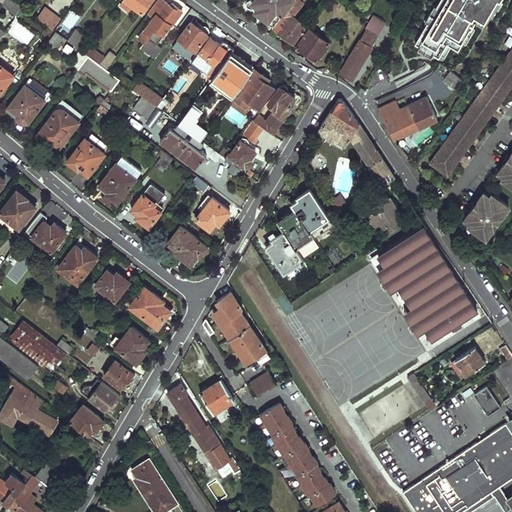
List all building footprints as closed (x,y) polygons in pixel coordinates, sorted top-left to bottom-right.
[(5,0),(3,3),(16,13),(23,5),(21,4),(15,0),(5,0)] [(128,10),(132,5),(125,0),(122,0),(120,3),(128,10)] [(125,0),(132,5),(141,12),(150,0),(125,0)] [(172,24),(182,10),(172,3),(170,4),(164,0),(158,0),(151,9),(156,13),(139,37),(145,42),(142,46),(156,56),(162,48),(155,43),(170,23),(172,24)] [(275,25),(292,0),(253,0),(252,0),(249,0),(250,0),(248,1),(246,4),(247,7),(250,10),(253,7),(256,10),(255,11),(275,25)] [(292,0),(275,25),(273,27),(294,42),(308,23),(302,18),(300,21),(292,16),(303,0),(292,0)] [(500,0),(439,0),(414,44),(437,58),(445,44),(458,52),(475,22),(482,26),(493,8),(495,9),(500,0)] [(53,28),(61,18),(45,5),(37,16),(53,28)] [(70,33),(80,16),(71,11),(61,27),(70,33)] [(180,42),(181,40),(195,50),(210,30),(193,18),(179,38),(179,39),(178,41),(180,42)] [(377,26),(370,21),(365,28),(367,29),(340,73),(351,80),(378,36),(373,33),(377,26)] [(67,42),(79,46),(84,33),(72,29),(67,42)] [(310,29),(297,45),(317,59),(329,43),(310,29)] [(56,30),(46,43),(54,48),(64,36),(56,30)] [(232,50),(234,47),(225,41),(222,40),(220,41),(208,60),(213,64),(209,70),(214,74),(232,50)] [(204,41),(197,51),(203,56),(211,45),(204,41)] [(511,46),(430,162),(448,175),(511,85),(511,46)] [(99,60),(103,56),(91,47),(87,52),(99,60)] [(88,54),(81,48),(72,61),(78,67),(88,54)] [(116,55),(109,50),(100,63),(107,68),(116,55)] [(214,74),(211,79),(232,93),(252,65),(232,50),(214,74)] [(0,91),(14,73),(0,62),(0,91)] [(424,79),(433,69),(426,62),(416,73),(424,79)] [(255,67),(234,95),(246,104),(250,99),(260,105),(277,83),(255,67)] [(464,81),(453,72),(446,82),(458,91),(464,81)] [(9,105),(18,112),(17,115),(18,118),(21,122),(27,122),(30,120),(46,99),(26,84),(9,105)] [(279,86),(269,101),(276,106),(273,110),(280,115),(282,116),(284,115),(294,102),(296,104),(297,102),(298,102),(301,100),(301,97),(300,94),(297,94),(293,91),(291,94),(287,91),(287,88),(285,85),(282,85),(279,86)] [(157,105),(142,94),(133,106),(148,116),(157,105)] [(438,118),(427,96),(410,104),(408,100),(405,102),(407,105),(400,108),(396,100),(379,108),(394,139),(438,118)] [(339,98),(321,128),(346,144),(351,135),(371,165),(383,156),(343,98),(339,98)] [(201,139),(206,132),(190,121),(200,105),(194,101),(179,122),(193,133),(201,139)] [(59,105),(37,134),(57,148),(78,120),(59,105)] [(253,119),(245,129),(256,137),(263,126),(253,119)] [(193,133),(179,122),(175,126),(173,124),(161,139),(179,152),(193,133)] [(431,139),(428,132),(421,135),(423,142),(431,139)] [(193,133),(179,152),(197,166),(207,153),(216,160),(221,154),(220,153),(201,139),(193,133)] [(79,166),(88,173),(105,152),(85,136),(70,156),(80,163),(79,166)] [(225,156),(230,161),(233,157),(245,165),(247,166),(250,165),(252,162),(252,159),(251,157),(258,147),(243,136),(230,152),(229,151),(225,156)] [(225,156),(229,151),(224,147),(220,153),(221,154),(225,156)] [(165,151),(154,165),(162,170),(173,156),(165,151)] [(511,185),(511,152),(498,172),(509,180),(510,184),(511,185)] [(383,156),(371,165),(384,184),(396,176),(383,156)] [(109,191),(111,188),(122,195),(136,177),(117,162),(100,183),(109,191)] [(197,175),(192,181),(205,190),(209,184),(197,175)] [(152,182),(132,208),(143,216),(141,219),(150,225),(163,207),(157,203),(165,192),(152,182)] [(298,200),(292,204),(297,210),(311,230),(331,217),(312,188),(296,199),(298,200)] [(485,237),(508,205),(499,199),(495,200),(483,191),(464,218),(475,226),(476,231),(485,237)] [(25,201),(14,192),(0,210),(0,211),(19,226),(36,205),(27,198),(25,201)] [(388,192),(368,203),(383,229),(402,219),(388,192)] [(219,224),(230,209),(213,195),(213,196),(209,201),(205,198),(201,202),(205,205),(203,209),(197,216),(211,227),(215,221),(219,224)] [(297,210),(280,222),(285,230),(298,248),(315,236),(311,230),(297,210)] [(418,216),(413,220),(417,226),(422,223),(418,216)] [(58,225),(55,228),(44,220),(32,235),(45,245),(43,247),(50,252),(66,231),(58,225)] [(181,225),(169,241),(177,248),(175,250),(191,263),(198,253),(201,254),(208,245),(181,225)] [(424,225),(415,230),(425,246),(434,240),(424,225)] [(285,230),(266,244),(285,272),(306,258),(298,248),(285,230)] [(415,230),(381,253),(388,264),(381,268),(395,289),(401,285),(414,305),(408,309),(423,332),(428,328),(435,339),(480,310),(434,240),(425,246),(415,230)] [(98,256),(78,241),(59,267),(66,273),(68,271),(80,279),(98,256)] [(19,258),(6,277),(17,284),(30,265),(19,258)] [(253,269),(274,297),(283,290),(262,262),(253,269)] [(106,296),(114,301),(129,280),(121,274),(118,278),(107,269),(96,284),(108,294),(106,296)] [(144,286),(130,306),(157,327),(169,310),(161,303),(163,300),(144,286)] [(223,306),(215,312),(247,360),(257,354),(262,361),(271,354),(242,310),(242,307),(232,291),(219,301),(223,306)] [(120,307),(115,313),(125,320),(129,315),(120,307)] [(58,379),(67,386),(83,366),(79,362),(69,354),(56,345),(24,320),(7,340),(38,364),(58,379)] [(1,335),(3,337),(10,328),(8,327),(1,335)] [(94,341),(98,336),(86,327),(83,332),(94,341)] [(130,327),(115,347),(136,363),(151,342),(130,327)] [(1,335),(0,334),(0,356),(27,377),(38,364),(7,340),(3,337),(1,335)] [(94,341),(104,348),(107,343),(98,336),(94,341)] [(56,345),(69,354),(73,348),(62,340),(56,345)] [(93,343),(88,350),(94,355),(99,347),(93,343)] [(511,348),(508,343),(501,347),(509,358),(511,356),(511,348)] [(476,345),(457,358),(467,373),(486,360),(476,345)] [(115,360),(104,375),(124,389),(134,375),(115,360)] [(248,379),(255,395),(276,386),(269,370),(248,379)] [(417,372),(410,376),(431,410),(437,406),(417,372)] [(85,386),(81,390),(109,412),(121,397),(95,377),(87,387),(85,386)] [(222,377),(201,391),(214,412),(235,398),(222,377)] [(67,386),(58,379),(54,385),(63,392),(67,386)] [(42,399),(19,381),(0,409),(0,415),(12,423),(18,413),(48,432),(56,418),(38,408),(42,399)] [(183,382),(169,391),(217,467),(229,460),(231,463),(233,462),(209,423),(207,424),(187,393),(189,392),(183,382)] [(486,385),(473,393),(487,415),(500,407),(486,385)] [(259,413),(309,509),(333,496),(283,400),(259,413)] [(69,420),(91,436),(103,420),(83,404),(69,420)] [(511,430),(506,422),(404,489),(418,511),(459,511),(511,477),(511,430)] [(151,456),(133,468),(138,475),(135,478),(150,501),(171,488),(151,456)] [(35,474),(57,491),(68,477),(46,460),(35,474)] [(0,498),(8,504),(21,488),(16,483),(14,486),(5,480),(4,481),(0,477),(0,498)] [(511,511),(511,478),(492,492),(505,511),(511,511)] [(21,488),(8,504),(17,511),(45,511),(32,501),(33,500),(26,494),(31,487),(25,482),(21,488)] [(318,511),(347,511),(342,500),(318,511)]
